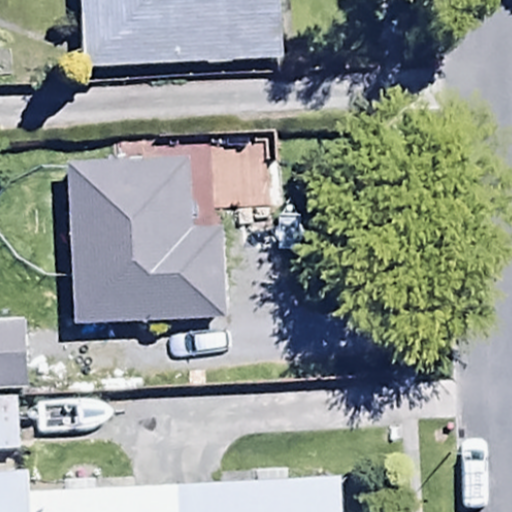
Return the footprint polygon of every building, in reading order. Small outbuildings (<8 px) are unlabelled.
[(76,0),(79,63),(281,53),(278,0),(76,0)] [(189,154),(64,158),(69,322),(224,317),(220,220),(191,221),(189,154)] [(30,261),(0,261),(0,322),(63,322),(63,282),(30,282),(30,261)] [(17,398),(0,398),(0,449),(18,450),(17,398)] [(26,466),(0,467),(0,511),(338,511),(337,472),(95,483),(95,471),(59,473),(59,486),(27,487),(26,466)]
